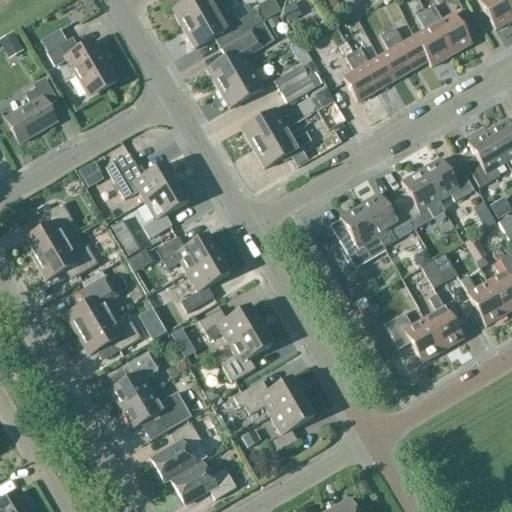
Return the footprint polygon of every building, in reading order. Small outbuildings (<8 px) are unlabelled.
[(217,12),(226,7),(221,0),(192,0),(171,12),(183,32),(217,12)] [(280,0),(261,0),(268,15),(284,8),(280,0)] [(341,12),(333,0),(321,0),(320,1),(330,19),(341,12)] [(356,0),(341,0),(348,11),(359,4),(356,0)] [(511,22),(511,16),(502,0),(481,0),(477,3),(495,33),(511,22)] [(511,0),(502,0),(511,16),(511,0)] [(302,16),(295,4),(281,12),(288,24),(302,16)] [(236,24),(226,7),(217,12),(183,32),(194,52),(229,32),(234,41),(262,25),(255,13),(236,24)] [(425,14),(451,59),(471,47),(453,17),(442,23),(434,8),(425,14)] [(424,33),(413,40),(427,64),(431,70),(451,59),(425,14),(416,19),(424,33)] [(276,19),(267,23),(271,30),(280,26),(276,19)] [(218,52),(224,62),(206,72),(218,92),(252,72),(245,60),(273,44),(262,26),(218,52)] [(395,31),(387,36),(410,75),(427,64),(413,40),(403,46),(395,31)] [(23,54),(12,35),(0,42),(0,48),(8,63),(23,54)] [(389,54),(378,60),(392,85),(410,75),(387,36),(380,40),(389,54)] [(311,40),(301,45),(310,61),(320,56),(311,40)] [(87,98),(116,81),(95,46),(80,55),(72,41),(46,56),(54,70),(67,63),(87,98)] [(345,45),(338,49),(345,60),(352,56),(345,45)] [(360,51),(352,56),(375,95),(392,85),(378,60),(368,66),(360,51)] [(375,95),(352,56),(345,60),(353,75),(343,81),(357,105),(375,95)] [(280,95),(308,79),(301,68),(274,85),(280,95)] [(252,72),(218,92),(229,112),(264,92),(252,72)] [(314,76),(308,80),(280,96),(286,107),(320,87),(314,76)] [(47,109),(57,103),(45,82),(33,89),(35,92),(25,98),(30,107),(5,122),(19,146),(56,125),(47,109)] [(333,103),(326,92),(314,99),(321,110),(333,103)] [(328,134),(345,124),(333,105),(317,114),(328,134)] [(276,112),(241,132),(253,152),(287,132),(276,112)] [(511,131),(507,123),(487,135),(505,165),(511,161),(511,131)] [(287,132),(253,152),(264,172),(288,158),(295,154),(294,153),(300,150),(311,144),(306,136),(294,143),(287,132)] [(505,165),(487,135),(467,146),(475,160),(464,166),(479,191),(499,179),(494,172),(505,165)] [(129,157),(105,171),(124,203),(138,195),(144,205),(176,186),(165,166),(146,177),(144,174),(142,171),(139,169),(136,169),(129,157)] [(473,193),(471,190),(457,166),(447,172),(441,162),(421,174),(439,204),(450,198),(455,205),(473,193)] [(414,232),(433,221),(444,215),(439,204),(421,174),(400,185),(406,195),(396,202),(414,232)] [(176,186),(144,205),(155,224),(143,231),(149,242),(171,229),(165,219),(188,206),(176,186)] [(379,198),(359,209),(383,250),(414,232),(396,202),(385,208),(379,198)] [(489,209),(497,223),(511,215),(503,201),(489,209)] [(34,264),(67,244),(60,231),(72,224),(62,206),(40,219),(46,230),(22,244),(34,264)] [(383,250),(359,209),(339,221),(345,231),(334,237),(351,265),(369,255),(370,257),(376,258),(384,253),(382,251),(383,250)] [(510,247),(511,245),(511,222),(510,219),(498,226),(510,247)] [(186,276),(218,257),(207,238),(184,251),(178,241),(156,254),(163,264),(175,257),(186,276)] [(465,247),(476,266),(486,260),(475,241),(465,247)] [(133,242),(122,249),(128,259),(139,252),(133,242)] [(67,244),(34,264),(45,284),(70,270),(76,280),(97,267),(87,249),(75,257),(67,244)] [(218,257),(186,276),(197,296),(180,306),(186,317),(213,301),(207,291),(230,277),(218,257)] [(444,257),(432,264),(444,285),(456,278),(444,257)] [(499,278),(487,285),(506,318),(511,314),(511,258),(494,269),(499,278)] [(444,285),(432,264),(420,271),(433,292),(444,285)] [(506,318),(487,285),(475,292),(467,280),(460,284),(467,296),(466,296),(486,330),(506,318)] [(72,301),(78,311),(65,318),(77,338),(111,318),(104,306),(116,299),(105,281),(72,301)] [(151,291),(138,298),(151,322),(165,314),(151,291)] [(436,315),(423,322),(443,355),(463,343),(444,309),(443,310),(436,298),(428,302),(436,315)] [(360,314),(369,309),(364,300),(355,305),(360,314)] [(209,344),(221,336),(228,348),(260,329),(249,309),(226,323),(220,312),(198,325),(209,344)] [(368,316),(358,322),(364,332),(374,326),(368,316)] [(443,355),(423,322),(411,329),(404,316),(384,328),(399,353),(410,346),(422,367),(443,355)] [(111,318),(77,338),(89,358),(113,344),(119,355),(141,342),(130,324),(118,331),(111,318)] [(158,323),(144,331),(151,344),(165,335),(158,323)] [(260,329),(228,348),(234,358),(220,367),(231,386),(255,372),(249,362),(272,349),(260,329)] [(121,412),(151,395),(144,382),(158,374),(147,355),(127,367),(134,378),(109,392),(121,412)] [(249,418),(264,410),(270,420),(302,401),(291,381),(268,394),(262,384),(233,401),(239,411),(243,409),(249,418)] [(215,389),(205,395),(210,404),(220,399),(215,389)] [(176,396),(158,407),(151,395),(121,412),(133,433),(152,421),(161,437),(190,420),(176,396)] [(199,410),(215,441),(234,432),(219,400),(199,410)] [(302,401),(270,420),(281,439),(269,446),(275,457),(297,444),(291,434),(313,420),(302,401)] [(187,453),(201,445),(190,426),(169,438),(175,448),(150,463),(164,485),(195,467),(187,453)] [(254,433),(241,440),(247,451),(260,444),(254,433)] [(215,503),(236,491),(225,472),(210,481),(202,467),(171,485),(184,508),(209,493),(215,503)] [(0,511),(28,511),(19,495),(1,505),(0,502),(0,511)] [(328,511),(354,511),(348,500),(328,511)]
